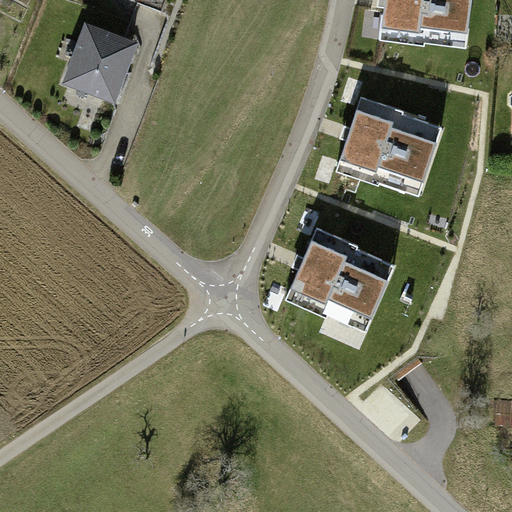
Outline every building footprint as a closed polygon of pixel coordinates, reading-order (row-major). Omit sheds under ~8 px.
[(386,0),(381,41),(422,47),(423,43),(466,49),(473,0),(386,0)] [(139,37),(86,18),(64,79),(117,98),(139,37)] [(405,111),(364,96),(337,169),(376,184),(378,180),(419,195),(443,130),(404,116),(405,111)] [(359,248),(319,231),(288,302),(326,319),(328,316),(368,333),(396,269),(357,253),(359,248)] [(511,402),(496,402),(496,422),(511,422),(511,402)]
